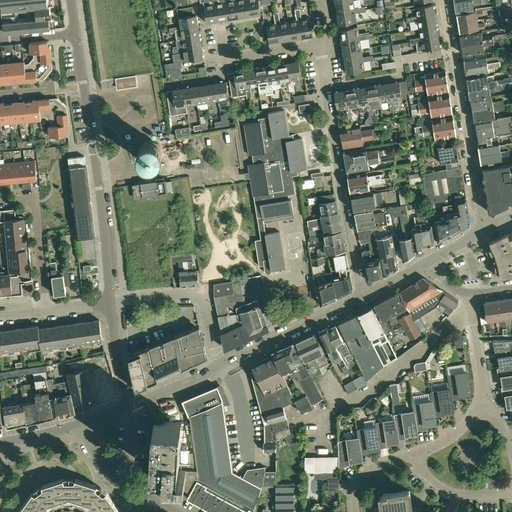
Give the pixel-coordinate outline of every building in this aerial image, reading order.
[(1,0),(2,10),(13,10),(21,9),(31,8),(36,7),(37,19),(31,19),(24,20),(14,21),(4,22),(4,27),(5,33),(17,32),(25,31),(26,31),(32,30),(34,30),(55,28),(54,23),(52,24),(51,18),(51,13),(54,13),(52,0),(1,0)] [(203,3),(206,23),(217,21),(214,3),(213,0),(200,0),(201,3),(203,3)] [(217,21),(228,19),(224,0),(213,0),(214,3),(217,21)] [(224,0),(228,19),(239,18),(235,0),(224,0)] [(235,0),(239,18),(249,16),(246,0),(235,0)] [(246,0),(249,16),(260,14),(257,0),(246,0)] [(353,0),(335,3),(337,14),(355,11),(354,7),(353,0)] [(390,0),(384,0),(386,10),(396,8),(395,1),(391,2),(390,0)] [(473,5),(482,3),(488,2),(487,0),(467,0),(455,2),(456,12),(474,9),(473,5)] [(511,0),(497,0),(500,19),(511,17),(511,0)] [(433,5),(415,8),(416,16),(417,19),(435,16),(433,5)] [(193,7),(177,9),(180,29),(198,26),(196,15),(194,15),(193,7)] [(484,9),(475,11),(457,14),(458,23),(478,20),(477,15),(484,14),(484,9)] [(355,11),(337,14),(339,25),(356,22),(355,14),(355,11)] [(435,16),(417,19),(417,21),(419,29),(436,27),(435,16)] [(299,20),(302,38),(313,36),(310,18),(301,20),(299,20)] [(296,20),(288,22),(291,40),(302,38),(299,20),(296,20)] [(478,20),(458,23),(460,32),(473,30),(485,28),(485,23),(478,24),(478,20)] [(280,23),(277,24),(280,41),(291,40),(288,22),(280,23)] [(280,41),(277,24),(275,24),(266,25),(269,43),(280,41)] [(177,29),(178,32),(175,32),(177,40),(199,37),(198,26),(180,29),(177,29)] [(359,38),(359,36),(357,27),(348,29),(339,30),(340,34),(341,41),(359,38)] [(436,27),(419,29),(420,38),(420,40),(438,37),(436,27)] [(494,35),(494,36),(482,38),(481,32),(460,36),(462,45),(495,40),(508,38),(507,33),(494,35)] [(183,50),(201,47),(199,37),(177,40),(176,41),(177,46),(173,47),(173,49),(176,49),(179,49),(180,48),(181,51),(183,50)] [(418,43),(416,43),(417,52),(422,51),(427,50),(440,48),(438,37),(420,40),(418,40),(418,43)] [(359,38),(341,41),(342,46),(343,52),(361,49),(370,47),(369,39),(366,39),(362,40),(362,38),(359,38)] [(462,45),(463,54),(484,50),(483,46),(496,44),(495,40),(462,45)] [(51,51),(50,45),(48,45),(48,41),(30,43),(31,53),(51,51)] [(400,44),(392,45),(394,56),(402,55),(401,54),(400,44)] [(381,47),(382,54),(389,53),(388,46),(381,47)] [(179,49),(176,49),(177,54),(179,54),(181,62),(185,61),(186,68),(203,65),(202,59),(203,59),(201,47),(183,50),(181,51),(180,48),(179,49)] [(344,56),(345,62),(362,59),(361,49),(343,52),(344,56)] [(34,57),(32,60),(48,74),(52,68),(52,62),(51,51),(31,53),(34,53),(34,57)] [(464,58),(465,67),(499,61),(504,60),(503,55),(486,58),(485,54),(464,58)] [(362,59),(345,62),(345,67),(346,73),(364,71),(362,59)] [(43,79),(48,74),(32,60),(29,64),(25,64),(24,61),(26,81),(32,80),(36,80),(43,79)] [(24,61),(14,62),(15,80),(19,80),(20,81),(26,81),(24,61)] [(298,61),(287,63),(290,81),(293,81),(301,79),(298,61)] [(499,66),(499,61),(465,67),(467,76),(488,72),(494,70),(493,67),(499,66)] [(14,62),(4,63),(6,83),(12,82),(12,81),(15,80),(14,62)] [(395,67),(394,62),(382,64),(383,70),(395,67)] [(287,63),(277,65),(280,83),(280,87),(286,86),(286,90),(289,90),(289,88),(288,86),(288,84),(291,84),(290,81),(287,63)] [(277,65),(266,67),(269,84),(269,87),(272,87),(272,88),(280,87),(280,83),(277,65)] [(166,77),(181,75),(180,67),(165,69),(166,77)] [(266,67),(255,68),(258,86),(259,93),(268,91),(267,88),(269,87),(269,84),(266,67)] [(258,86),(255,68),(245,70),(248,91),(246,91),(246,95),(251,94),(250,90),(252,90),(252,87),(258,86)] [(234,72),(228,73),(230,84),(232,97),(246,95),(246,91),(248,91),(245,70),(234,72)] [(407,82),(407,87),(409,87),(415,86),(447,81),(446,71),(425,74),(426,79),(407,82)] [(487,74),(467,78),(469,90),(497,85),(496,81),(494,81),(493,75),(487,76),(487,74)] [(115,79),(116,82),(117,88),(117,89),(137,86),(136,76),(115,79)] [(226,81),(215,83),(218,101),(219,106),(230,104),(229,99),(226,81)] [(409,87),(410,92),(428,89),(429,94),(449,91),(447,81),(415,86),(409,87)] [(399,82),(388,84),(391,102),(393,101),(402,100),(401,94),(401,93),(399,82)] [(218,101),(215,83),(205,85),(208,103),(218,101)] [(497,85),(469,90),(470,98),(490,95),(490,91),(509,87),(508,83),(505,83),(497,85)] [(388,84),(377,86),(380,103),(388,102),(391,102),(388,84)] [(205,85),(194,87),(197,105),(208,103),(205,85)] [(377,86),(366,87),(369,105),(370,108),(372,107),(372,109),(381,108),(380,103),(377,86)] [(194,87),(183,88),(186,106),(197,105),(194,87)] [(366,87),(356,89),(359,107),(359,112),(368,111),(367,108),(370,108),(369,105),(366,87)] [(187,113),(186,106),(183,88),(172,90),(173,92),(167,93),(169,109),(175,108),(176,115),(187,113)] [(356,89),(345,91),(348,109),(350,108),(359,107),(356,89)] [(345,91),(334,93),(335,99),(337,110),(346,109),(348,109),(345,91)] [(413,104),(410,105),(411,109),(419,108),(450,103),(449,93),(429,96),(430,102),(418,103),(413,104)] [(294,103),(305,101),(304,94),(293,96),(294,99),(294,103)] [(491,97),(470,100),(472,111),(504,105),(503,100),(492,102),(491,97)] [(45,99),(39,99),(41,119),(40,117),(44,116),(48,119),(61,102),(56,98),(54,98),(49,99),(45,99)] [(29,102),(31,120),(41,119),(39,99),(32,100),(33,102),(29,102)] [(11,122),(20,121),(18,101),(12,102),(12,103),(9,104),(11,122)] [(25,101),(18,101),(20,121),(31,120),(29,102),(25,102),(25,101)] [(49,126),(68,124),(68,118),(67,113),(67,106),(61,102),(48,119),(51,121),(51,125),(49,126)] [(4,103),(0,103),(0,123),(0,124),(11,122),(9,104),(5,104),(4,103)] [(419,108),(411,109),(412,114),(415,114),(419,113),(431,111),(432,116),(452,113),(450,103),(419,108)] [(309,104),(299,106),(300,113),(310,111),(309,104)] [(504,105),(472,111),(473,120),(494,117),(494,112),(507,110),(507,105),(504,105)] [(260,239),(255,239),(258,258),(259,266),(263,265),(264,271),(265,273),(267,274),(269,274),(271,272),(271,270),(285,268),(279,232),(265,234),(263,220),(293,215),(291,199),(289,199),(289,195),(295,194),(292,176),(297,175),(297,171),(305,169),(307,169),(302,138),(292,139),(291,135),(288,135),(284,110),(268,112),(269,117),(258,119),(258,122),(244,124),(249,155),(252,155),(253,164),(248,165),(253,195),(260,239)] [(511,115),(497,118),(497,119),(474,122),(477,144),(499,141),(498,135),(511,132),(511,115)] [(422,125),(414,127),(415,132),(454,126),(453,116),(432,119),(433,124),(422,125)] [(69,130),(68,124),(49,126),(50,136),(67,134),(67,130),(69,130)] [(454,126),(415,132),(416,139),(429,137),(435,136),(435,139),(456,136),(454,126)] [(175,129),(176,133),(176,137),(191,135),(190,127),(175,129)] [(340,130),(341,139),(375,134),(374,131),(371,132),(371,129),(360,131),(360,127),(340,130)] [(341,139),(343,148),(363,145),(362,141),(372,139),(372,136),(375,135),(375,134),(341,139)] [(163,154),(163,152),(165,151),(165,153),(165,154),(166,154),(174,153),(174,152),(175,152),(175,151),(174,145),(173,145),(173,144),(172,144),(164,146),(164,147),(164,149),(162,149),(161,148),(161,146),(160,145),(159,144),(158,143),(157,143),(156,142),(155,141),(154,141),(153,141),(151,140),(150,140),(149,140),(146,141),(145,141),(144,142),(143,143),(142,144),(141,145),(140,146),(139,147),(139,148),(138,149),(138,150),(138,153),(138,154),(138,155),(139,156),(140,159),(141,161),(143,163),(144,163),(145,164),(147,164),(148,165),(149,165),(150,165),(152,165),(153,165),(154,164),(155,164),(157,163),(158,163),(159,162),(160,161),(160,160),(161,159),(162,157),(162,156),(162,155),(163,154)] [(479,154),(511,149),(511,142),(505,144),(499,145),(499,141),(477,144),(479,154)] [(445,162),(446,170),(459,168),(457,158),(459,158),(459,153),(457,153),(456,145),(444,147),(443,146),(432,147),(432,152),(438,151),(440,163),(445,162)] [(365,148),(343,151),(345,162),(378,157),(377,150),(366,152),(365,148)] [(511,149),(479,154),(481,165),(502,162),(501,156),(511,154),(511,149)] [(378,157),(345,162),(347,172),(368,169),(368,164),(395,160),(394,154),(390,155),(378,157)] [(77,238),(95,236),(87,166),(85,166),(84,156),(68,158),(69,168),(68,168),(77,238)] [(25,162),(27,181),(37,180),(36,161),(25,162)] [(27,181),(25,162),(15,163),(17,182),(27,181)] [(17,182),(15,163),(5,164),(7,183),(17,182)] [(511,164),(481,169),(488,210),(487,212),(494,215),(494,214),(509,207),(509,204),(511,203),(511,164)] [(446,170),(422,174),(428,207),(434,206),(434,202),(437,202),(442,201),(442,199),(455,197),(455,195),(464,194),(461,167),(459,168),(446,170)] [(383,174),(378,175),(367,177),(366,172),(347,175),(349,184),(381,178),(381,177),(383,177),(383,174)] [(323,187),(322,183),(322,178),(314,179),(314,180),(301,182),(303,190),(323,187)] [(381,178),(349,184),(350,193),(369,190),(368,185),(385,182),(384,178),(381,179),(381,178)] [(166,192),(172,191),(171,181),(165,182),(164,181),(132,186),(133,198),(166,194),(166,192)] [(400,206),(406,205),(404,197),(403,189),(398,189),(400,206)] [(360,193),(360,194),(351,196),(354,211),(364,209),(364,210),(371,209),(371,208),(375,207),(383,205),(381,192),(373,193),(373,192),(367,193),(367,192),(360,193)] [(469,223),(464,194),(455,195),(455,197),(442,199),(442,201),(437,202),(438,205),(439,211),(440,220),(433,221),(437,242),(467,226),(469,223)] [(332,195),(315,198),(316,204),(319,203),(321,214),(338,211),(336,201),(334,201),(332,195)] [(399,216),(402,233),(398,234),(398,239),(396,240),(397,246),(399,246),(401,260),(407,257),(409,258),(412,256),(412,254),(414,253),(411,237),(410,232),(409,232),(407,219),(408,219),(406,205),(400,206),(390,207),(392,217),(399,216)] [(33,283),(27,222),(27,215),(16,216),(15,209),(0,210),(0,218),(5,219),(10,274),(0,274),(0,296),(23,295),(22,284),(33,283)] [(357,229),(370,227),(374,226),(374,222),(384,221),(382,213),(372,214),(371,210),(354,213),(357,229)] [(307,221),(308,225),(312,225),(339,220),(338,211),(321,214),(321,218),(307,221)] [(423,216),(418,217),(420,230),(421,230),(422,237),(421,237),(422,245),(426,245),(426,246),(432,245),(434,244),(429,218),(423,219),(423,216)] [(410,228),(410,232),(411,237),(414,253),(415,255),(421,251),(420,246),(422,245),(421,237),(422,237),(421,230),(420,230),(418,217),(413,218),(414,227),(410,228)] [(317,229),(323,228),(323,232),(341,229),(339,220),(312,225),(308,225),(308,230),(309,237),(318,235),(317,229)] [(370,227),(357,229),(359,241),(367,239),(369,250),(361,252),(363,263),(367,281),(370,283),(382,277),(378,256),(375,256),(372,238),(370,227)] [(324,241),(324,244),(343,241),(341,231),(315,236),(309,237),(310,243),(324,241)] [(511,231),(489,243),(491,248),(485,251),(489,258),(494,256),(497,265),(491,266),(492,273),(499,272),(499,278),(511,276),(511,231)] [(391,237),(375,241),(378,256),(382,277),(397,270),(391,237)] [(344,250),(343,241),(324,244),(325,248),(318,250),(319,255),(344,250)] [(334,255),(335,265),(338,265),(338,266),(345,265),(345,266),(347,265),(345,253),(334,255)] [(313,266),(324,264),(323,257),(312,259),(313,266)] [(192,261),(187,262),(189,286),(199,285),(197,270),(193,270),(192,261)] [(55,294),(66,292),(65,284),(70,284),(68,268),(57,269),(56,262),(51,262),(55,294)] [(181,287),(189,286),(187,262),(183,262),(184,271),(179,272),(181,287)] [(348,268),(347,265),(345,266),(345,265),(338,266),(338,265),(335,265),(336,269),(339,269),(344,294),(350,291),(352,287),(349,274),(347,274),(345,268),(348,268)] [(331,270),(331,272),(337,297),(344,294),(339,269),(336,269),(331,270)] [(317,285),(321,304),(337,297),(331,272),(318,276),(320,284),(317,285)] [(406,305),(405,305),(413,320),(436,306),(449,314),(453,310),(458,304),(458,301),(433,283),(423,277),(399,292),(406,305)] [(214,284),(214,295),(214,297),(215,304),(224,346),(225,348),(244,339),(268,329),(257,299),(245,303),(242,295),(240,281),(232,282),(214,284)] [(374,306),(376,310),(388,333),(390,332),(393,337),(405,330),(410,339),(421,334),(413,320),(405,305),(404,305),(398,293),(374,306)] [(510,319),(511,318),(511,305),(511,298),(502,300),(506,325),(511,325),(510,319)] [(501,326),(506,325),(502,300),(493,301),(496,321),(500,321),(501,326)] [(492,322),(496,321),(493,301),(484,303),(488,328),(493,327),(492,322)] [(388,333),(376,310),(373,312),(371,307),(358,314),(373,344),(380,340),(381,342),(388,339),(387,339),(393,337),(390,332),(388,333)] [(357,315),(338,323),(367,380),(384,367),(357,315)] [(100,320),(79,323),(82,344),(102,341),(100,320)] [(0,352),(41,347),(41,350),(82,344),(79,323),(39,329),(38,326),(0,331),(0,352)] [(335,326),(327,330),(335,347),(336,346),(339,345),(344,355),(345,355),(347,361),(353,358),(350,353),(344,342),(343,343),(335,326)] [(206,356),(206,355),(203,345),(204,345),(201,333),(200,333),(199,327),(190,330),(192,335),(188,336),(194,364),(204,359),(205,359),(207,358),(207,356),(206,356)] [(319,333),(324,343),(329,353),(328,354),(333,363),(337,361),(345,375),(350,373),(336,346),(335,347),(327,330),(326,329),(319,333)] [(463,347),(461,331),(453,333),(455,348),(463,347)] [(194,364),(188,336),(183,337),(181,334),(174,337),(181,368),(181,370),(193,364),(194,364)] [(315,334),(305,338),(317,366),(313,368),(310,369),(307,370),(311,379),(321,375),(318,369),(328,365),(323,354),(324,354),(315,334)] [(162,342),(169,373),(181,368),(174,337),(164,341),(164,342),(162,342)] [(310,369),(313,368),(317,366),(305,338),(294,343),(303,362),(306,361),(310,369)] [(500,356),(501,367),(511,365),(511,338),(494,339),(496,354),(500,354),(501,356),(500,356)] [(160,343),(150,347),(157,378),(169,373),(162,342),(160,343)] [(275,441),(285,436),(290,433),(283,406),(294,401),(295,402),(301,413),(303,413),(313,408),(311,405),(322,399),(311,379),(307,370),(305,366),(303,367),(301,363),(297,353),(292,344),(273,353),(274,357),(252,367),(255,373),(253,374),(254,376),(251,378),(264,424),(264,442),(265,442),(275,441)] [(158,380),(157,378),(150,347),(140,351),(148,385),(148,384),(158,380)] [(443,347),(436,349),(437,361),(445,360),(443,347)] [(129,358),(129,362),(131,372),(132,372),(135,387),(135,388),(137,389),(138,389),(139,389),(138,388),(147,385),(148,385),(140,351),(139,351),(141,358),(139,358),(137,355),(129,358)] [(426,370),(425,362),(415,364),(414,366),(415,372),(426,370)] [(106,364),(90,369),(96,390),(92,391),(96,403),(101,401),(101,403),(115,397),(106,364)] [(511,365),(501,367),(498,367),(499,374),(503,373),(503,376),(502,376),(504,387),(511,385),(511,365)] [(47,366),(0,372),(0,377),(34,373),(45,371),(47,371),(47,366)] [(93,405),(93,404),(85,370),(67,374),(76,411),(82,409),(82,410),(88,408),(87,407),(93,405)] [(51,417),(50,414),(45,387),(48,386),(46,378),(45,371),(34,373),(37,388),(41,387),(42,394),(36,395),(40,420),(51,417)] [(459,395),(470,393),(467,371),(447,374),(449,388),(450,388),(451,399),(457,398),(457,394),(459,393),(459,395)] [(53,417),(63,414),(66,414),(75,412),(67,381),(54,384),(53,379),(47,380),(47,378),(46,378),(48,386),(53,417)] [(36,395),(36,394),(33,395),(31,384),(20,385),(27,423),(31,422),(40,420),(36,395)] [(389,385),(391,397),(399,396),(397,384),(389,385)] [(508,406),(511,406),(511,405),(511,385),(504,387),(502,387),(503,393),(507,393),(507,395),(506,395),(508,406)] [(189,419),(195,454),(196,464),(198,477),(189,491),(186,497),(212,511),(252,511),(260,489),(262,484),(264,471),(265,466),(253,468),(246,469),(241,478),(232,472),(221,398),(217,386),(182,401),(189,419)] [(430,391),(431,401),(432,401),(434,416),(440,415),(439,411),(441,411),(442,412),(453,410),(451,399),(450,388),(449,388),(430,391)] [(412,404),(413,411),(415,429),(421,428),(420,424),(423,424),(423,425),(435,423),(434,416),(432,401),(431,401),(412,404)] [(5,422),(6,426),(7,428),(27,423),(23,403),(3,406),(5,422)] [(393,414),(394,419),(397,438),(403,437),(402,434),(405,433),(405,435),(416,433),(415,429),(413,411),(393,414)] [(375,422),(375,426),(378,447),(379,447),(385,446),(384,442),(387,441),(387,443),(398,441),(397,438),(394,419),(375,422)] [(196,464),(195,454),(190,453),(189,465),(179,464),(181,421),(154,420),(151,468),(164,469),(164,472),(163,477),(172,478),(171,482),(177,485),(189,491),(198,477),(196,464)] [(378,447),(375,426),(356,429),(358,437),(358,438),(360,453),(361,453),(366,452),(366,449),(368,449),(368,450),(379,448),(379,447),(378,447)] [(304,437),(301,428),(290,433),(285,436),(289,445),(304,437)] [(362,460),(361,453),(360,453),(358,438),(358,437),(337,440),(338,458),(338,465),(348,464),(347,460),(350,460),(350,461),(362,460)] [(339,473),(338,465),(338,458),(305,458),(304,473),(339,473)] [(262,484),(261,486),(275,486),(275,484),(275,471),(264,471),(262,484)] [(339,491),(338,479),(338,478),(328,478),(328,491),(339,491)] [(97,486),(75,479),(74,482),(64,482),(63,479),(42,486),(43,489),(35,494),(32,492),(19,511),(43,511),(48,504),(70,498),(90,504),(95,511),(117,511),(119,511),(106,492),(103,494),(96,489),(97,486)] [(293,511),(293,485),(275,484),(275,486),(275,511),(293,511)] [(379,496),(381,507),(375,508),(373,509),(372,510),(372,511),(371,511),(436,511),(436,510),(426,511),(418,511),(415,507),(412,508),(409,490),(382,494),(382,495),(379,496)]
